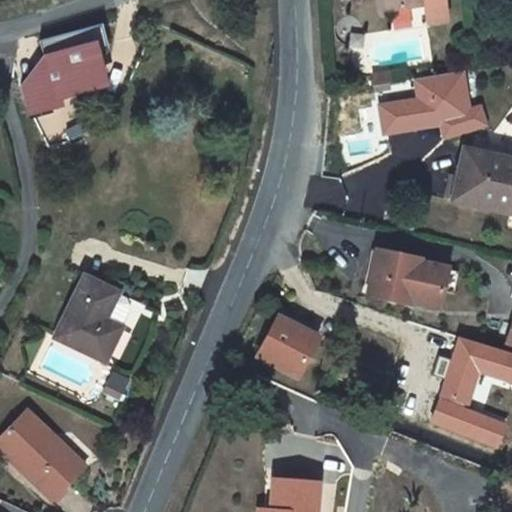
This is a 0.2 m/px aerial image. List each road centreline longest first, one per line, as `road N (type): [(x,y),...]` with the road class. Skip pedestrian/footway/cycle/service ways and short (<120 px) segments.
road 1 (tertiary): [(152,511),(297,121),(288,0)]
road 2 (unknown): [(4,32),(45,213),(40,260),(0,334)]
road 3 (unknown): [(210,364),(382,440)]
